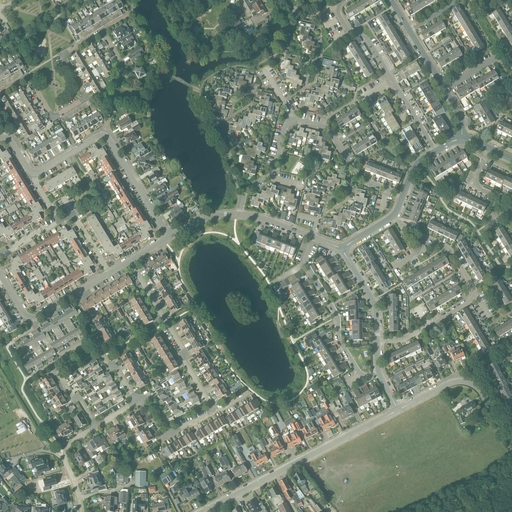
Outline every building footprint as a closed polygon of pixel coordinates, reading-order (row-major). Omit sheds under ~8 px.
[(113,1),(118,10),(123,8),(121,5),(124,4),(121,0),(114,0),(113,1)] [(243,0),(245,2),(248,8),(250,11),(251,13),(253,16),(260,12),(262,16),(267,13),(259,0),(243,0)] [(371,7),(366,0),(365,0),(361,3),(365,10),(371,7)] [(421,0),(416,3),(421,11),(426,7),(421,0)] [(112,1),(107,3),(113,13),(118,10),(113,1),(112,1)] [(107,3),(103,6),(109,16),(113,13),(107,3)] [(365,10),(361,3),(356,6),(360,13),(365,10)] [(416,3),(411,6),(416,14),(421,11),(416,3)] [(103,6),(98,9),(104,19),(109,16),(103,6)] [(360,13),(356,6),(351,9),(355,16),(360,13)] [(416,14),(411,6),(406,9),(410,17),(416,14)] [(455,16),(463,12),(460,6),(452,11),(455,16)] [(503,15),(501,12),(505,10),(504,8),(492,15),(496,20),(503,15)] [(98,9),(94,12),(95,14),(100,22),(104,19),(98,9)] [(347,15),(345,16),(348,21),(349,20),(350,20),(354,17),(355,18),(356,18),(355,17),(355,16),(351,9),(345,12),(347,15)] [(466,17),(463,12),(455,16),(458,21),(466,17)] [(507,13),(503,15),(496,20),(499,25),(506,20),(504,17),(508,15),(507,13)] [(95,14),(90,17),(95,24),(100,22),(95,14)] [(381,24),(389,20),(385,14),(378,19),(381,24)] [(243,19),(240,15),(216,29),(220,37),(241,25),(239,21),(242,20),(243,22),(244,22),(243,19)] [(90,17),(86,19),(90,27),(95,24),(90,17)] [(469,22),(466,17),(458,21),(462,27),(469,22)] [(506,20),(499,25),(502,30),(509,26),(509,25),(507,22),(511,20),(510,18),(506,20)] [(86,19),(81,22),(86,30),(90,27),(86,19)] [(392,25),(389,20),(381,24),(384,30),(392,25)] [(306,29),(305,33),(309,34),(310,30),(314,31),(316,25),(312,24),(311,26),(309,25),(310,22),(303,21),(302,24),(300,23),(299,27),(301,28),(306,29)] [(436,25),(441,32),(446,29),(442,21),(436,25)] [(81,22),(76,25),(81,33),(86,30),(81,22)] [(469,22),(462,27),(465,32),(472,27),(469,22)] [(75,23),(68,27),(72,35),(75,33),(76,36),(81,33),(76,25),(75,23)] [(511,23),(509,25),(509,26),(502,30),(505,35),(511,31),(511,29),(511,27),(511,26),(511,23)] [(121,26),(112,32),(117,39),(119,37),(121,39),(125,37),(130,34),(128,29),(125,24),(121,27),(121,26)] [(392,25),(384,30),(387,35),(395,30),(392,25)] [(442,34),(441,32),(436,25),(431,28),(436,35),(437,38),(442,34)] [(475,32),(472,27),(465,32),(468,37),(475,32)] [(306,29),(301,28),(299,36),(300,36),(303,37),(304,37),(308,38),(308,37),(309,34),(305,33),(306,29)] [(431,28),(426,31),(431,38),(436,35),(431,28)] [(395,30),(387,35),(390,40),(398,36),(395,30)] [(431,38),(426,31),(421,34),(425,42),(431,38)] [(478,37),(475,32),(468,37),(471,42),(478,37)] [(131,37),(130,35),(125,38),(127,41),(120,45),(124,52),(133,46),(130,42),(134,40),(131,37)] [(304,37),(303,37),(300,36),(299,39),(301,40),(300,40),(300,43),(300,44),(301,44),(305,45),(306,46),(307,42),(311,43),(311,42),(312,38),(308,37),(308,38),(304,37)] [(398,36),(390,40),(394,45),(401,41),(398,36)] [(358,47),(356,44),(357,43),(357,44),(362,42),(359,37),(353,41),(354,42),(347,47),(350,52),(358,47)] [(482,42),(478,37),(471,42),(474,47),(482,42)] [(401,41),(394,45),(397,51),(404,46),(401,41)] [(306,46),(305,45),(304,49),(308,50),(309,50),(310,46),(314,47),(315,43),(311,42),(311,43),(307,42),(306,46)] [(485,48),(482,42),(474,47),(477,52),(481,50),(483,49),(485,48)] [(83,49),(85,53),(85,52),(86,52),(89,50),(91,53),(97,49),(94,43),(83,49)] [(363,44),(358,47),(350,52),(354,57),(361,53),(361,52),(359,49),(364,46),(363,44)] [(309,50),(308,50),(307,54),(312,55),(313,51),(317,52),(318,48),(314,47),(310,46),(309,50)] [(407,51),(404,46),(397,51),(400,56),(407,51)] [(140,47),(139,47),(133,51),(134,54),(128,57),(132,64),(141,58),(139,55),(143,52),(140,47)] [(453,52),(457,59),(463,56),(458,48),(453,52)] [(83,50),(72,56),(76,62),(82,58),(81,55),(85,53),(83,49),(83,50)] [(89,58),(88,58),(90,61),(101,54),(97,49),(91,53),(92,56),(89,58)] [(366,49),(361,52),(361,53),(354,57),(357,62),(364,58),(362,54),(367,51),(366,49)] [(407,51),(400,56),(403,61),(411,56),(407,51)] [(453,52),(448,55),(452,62),(457,59),(453,52)] [(101,54),(90,61),(92,64),(96,61),(97,64),(104,60),(101,54)] [(369,54),(364,58),(357,62),(360,68),(367,63),(365,60),(371,56),(369,54)] [(282,57),(282,58),(281,60),(284,61),(290,62),(290,66),(294,67),(295,63),(299,64),(300,58),(296,57),(296,59),(287,57),(288,55),(285,55),(284,58),(282,57)] [(448,55),(442,58),(447,65),(452,62),(448,55)] [(18,60),(17,58),(16,59),(14,60),(13,60),(12,61),(13,63),(18,71),(23,68),(18,60)] [(82,58),(76,62),(79,67),(90,61),(88,58),(84,61),(82,58)] [(447,65),(442,58),(437,61),(438,62),(442,69),(447,65)] [(331,67),(335,68),(335,66),(336,66),(337,66),(338,65),(338,63),(324,59),(322,65),(326,66),(325,70),(330,71),(331,67)] [(95,69),(97,72),(108,66),(104,60),(97,64),(99,67),(96,69),(95,69)] [(373,60),(367,63),(360,68),(363,73),(370,68),(368,65),(374,61),(373,60)] [(90,61),(79,67),(82,73),(83,73),(89,69),(87,66),(91,64),(92,64),(90,61)] [(290,66),(290,62),(284,61),(282,69),(284,69),(285,70),(288,70),(293,71),(294,67),(290,66)] [(413,64),(418,72),(421,70),(417,62),(413,64)] [(13,63),(9,66),(13,73),(18,71),(13,63)] [(413,64),(409,67),(414,74),(418,72),(413,64)] [(376,65),(370,68),(363,73),(366,78),(374,73),(371,70),(377,67),(376,65)] [(9,76),(4,68),(3,66),(0,68),(0,72),(4,79),(9,76)] [(9,66),(4,68),(9,76),(13,73),(9,66)] [(108,66),(97,72),(99,75),(103,73),(104,75),(104,76),(106,78),(111,75),(109,73),(111,71),(108,66)] [(330,71),(325,70),(324,74),(328,75),(329,75),(333,76),(334,72),(335,68),(331,67),(330,71)] [(414,74),(409,67),(405,69),(410,77),(414,74)] [(89,69),(83,73),(86,79),(97,72),(95,69),(91,72),(89,69)] [(137,72),(135,73),(137,77),(139,80),(146,76),(142,69),(140,70),(137,69),(137,70),(136,70),(137,71),(137,72)] [(410,77),(405,69),(402,71),(407,79),(410,77)] [(285,70),(285,73),(287,73),(286,78),(290,79),(291,75),(296,76),(297,72),(293,71),(288,70),(285,70)] [(402,71),(398,73),(403,81),(407,79),(402,71)] [(489,73),(489,74),(494,82),(494,81),(496,80),(499,78),(501,77),(498,72),(496,73),(494,71),(491,72),(489,73)] [(97,72),(86,79),(89,84),(96,80),(95,78),(98,75),(99,75),(97,72)] [(245,72),(243,78),(244,78),(243,82),(247,83),(251,84),(253,76),(248,75),(249,73),(245,72)] [(328,75),(327,79),(330,80),(331,80),(335,81),(336,81),(338,73),(334,72),(333,76),(329,75),(328,75)] [(403,81),(398,73),(394,76),(399,84),(403,81)] [(485,76),(484,76),(489,85),(494,82),(489,74),(485,76)] [(299,81),(300,77),(296,76),(291,75),(290,79),(289,83),(291,84),(291,83),(293,84),(294,84),(295,80),(299,81)] [(480,79),(485,87),(489,85),(484,76),(480,79)] [(240,77),(239,78),(237,77),(236,77),(235,78),(235,79),(235,80),(239,81),(238,85),(242,86),(246,87),(247,83),(243,82),(244,78),(243,78),(240,77)] [(475,82),(479,90),(480,90),(485,87),(480,79),(476,81),(475,82)] [(96,80),(89,84),(93,90),(104,84),(104,83),(102,80),(101,81),(99,82),(98,83),(96,80)] [(235,80),(234,84),(235,84),(233,88),(237,89),(241,90),(242,86),(238,85),(239,81),(235,80)] [(299,81),(295,80),(294,84),(293,84),(291,83),(291,84),(290,87),(292,87),(292,88),(296,89),(297,88),(300,89),(301,86),(303,82),(299,81)] [(331,80),(330,83),(330,84),(335,85),(334,89),(338,90),(340,82),(336,81),(335,81),(331,80)] [(422,91),(430,87),(427,83),(428,83),(427,82),(427,81),(422,84),(419,86),(420,88),(420,87),(422,91)] [(470,84),(475,92),(479,90),(475,82),(474,81),(470,84)] [(326,82),(325,86),(325,87),(330,88),(329,92),(331,93),(333,93),(334,89),(335,85),(330,84),(330,83),(326,82)] [(466,86),(465,87),(470,95),(471,95),(475,92),(470,84),(469,82),(466,83),(468,85),(466,86)] [(104,84),(93,90),(96,96),(103,92),(101,89),(106,86),(104,83),(104,84)] [(230,83),(229,87),(228,91),(232,92),(233,92),(236,93),(237,89),(233,88),(235,84),(234,84),(230,83)] [(221,89),(224,89),(225,89),(224,94),(228,95),(232,96),(233,92),(232,92),(228,91),(229,87),(224,85),(222,87),(221,89)] [(322,85),(320,89),(320,90),(325,91),(324,95),(328,96),(329,98),(330,97),(331,93),(329,92),(330,88),(325,87),(325,86),(322,85)] [(12,93),(11,93),(13,96),(17,94),(19,96),(26,92),(22,86),(22,87),(20,88),(12,93)] [(432,90),(430,87),(422,91),(424,95),(432,90)] [(461,89),(466,98),(470,95),(465,87),(461,89)] [(215,95),(218,96),(218,97),(223,97),(223,98),(227,99),(228,95),(224,94),(225,89),(224,89),(221,89),(220,88),(219,92),(216,91),(215,95)] [(317,88),(316,92),(316,93),(320,94),(319,98),(323,99),(324,95),(325,91),(320,90),(320,89),(317,88)] [(458,91),(456,92),(458,95),(461,100),(461,101),(466,98),(461,89),(459,88),(458,89),(457,89),(458,91)] [(265,97),(270,98),(271,95),(262,92),(263,90),(259,89),(257,96),(261,97),(260,100),(264,101),(265,97)] [(434,94),(432,90),(424,95),(427,99),(434,94)] [(312,91),(311,95),(311,96),(315,96),(314,101),(318,102),(319,98),(320,94),(316,93),(316,92),(312,91)] [(21,99),(16,101),(18,104),(29,98),(26,92),(19,96),(21,99)] [(11,93),(1,99),(4,105),(11,101),(9,98),(13,96),(11,93)] [(311,96),(311,95),(307,94),(306,98),(310,99),(309,103),(313,104),(314,101),(315,96),(311,96)] [(436,98),(434,94),(427,99),(429,103),(436,98)] [(223,98),(223,97),(218,97),(218,96),(215,95),(214,95),(212,104),(216,104),(217,105),(218,100),(222,102),(222,101),(223,98)] [(264,101),(260,100),(259,104),(263,105),(267,106),(269,102),(270,98),(265,97),(264,101)] [(379,105),(387,101),(385,97),(377,102),(379,105)] [(29,98),(18,104),(20,107),(24,105),(26,108),(33,103),(29,98)] [(310,99),(306,98),(305,102),(301,101),(299,107),(303,108),(304,106),(312,108),(313,104),(309,103),(310,99)] [(439,101),(436,98),(429,103),(431,106),(439,101)] [(216,105),(215,108),(220,109),(221,106),(225,106),(226,102),(222,101),(222,102),(218,100),(217,105),(216,105)] [(11,101),(4,105),(8,111),(18,104),(16,101),(12,104),(11,101)] [(389,104),(387,101),(379,105),(382,109),(389,104)] [(439,101),(431,106),(433,110),(441,105),(439,101)] [(263,105),(262,109),(267,110),(270,111),(271,111),(273,103),(269,102),(267,106),(263,105)] [(27,110),(23,113),(25,116),(36,109),(33,103),(26,108),(27,110)] [(476,108),(473,110),(476,115),(476,114),(479,113),(489,107),(491,105),(490,103),(485,106),(484,103),(482,105),(481,103),(480,103),(475,106),(476,108)] [(18,104),(8,111),(11,117),(18,112),(16,110),(20,107),(18,104)] [(392,108),(389,104),(382,109),(384,113),(392,108)] [(441,105),(433,110),(435,114),(443,109),(441,105)] [(479,113),(476,114),(479,119),(482,118),(490,113),(488,110),(490,109),(491,109),(492,109),(492,108),(491,105),(489,107),(479,113)] [(220,109),(215,108),(214,112),(214,113),(217,117),(222,119),(223,116),(226,117),(228,111),(224,110),(225,106),(221,106),(220,109)] [(265,118),(266,112),(270,113),(270,111),(267,110),(262,109),(258,108),(257,112),(262,113),(261,117),(265,118)] [(351,111),(356,119),(361,115),(357,108),(351,111)] [(381,114),(383,118),(386,116),(391,113),(392,113),(394,112),(392,108),(384,113),(381,114)] [(36,109),(25,116),(27,119),(31,116),(33,119),(40,115),(36,109)] [(445,113),(443,109),(435,114),(438,117),(441,115),(441,116),(445,113)] [(257,112),(254,111),(253,115),(257,116),(256,120),(260,121),(261,117),(262,113),(257,112)] [(356,119),(351,111),(346,114),(351,122),(356,119)] [(18,112),(11,117),(14,122),(25,116),(23,113),(19,115),(18,112)] [(98,113),(93,116),(98,124),(102,121),(98,113)] [(391,113),(386,116),(383,118),(386,122),(393,117),(391,113)] [(490,113),(482,118),(484,122),(493,117),(490,113)] [(249,114),(248,118),(252,119),(251,123),(255,124),(256,120),(257,116),(253,115),(249,114)] [(346,114),(341,117),(345,125),(351,122),(346,114)] [(34,121),(30,124),(32,127),(43,120),(40,115),(33,119),(34,121)] [(438,117),(433,120),(435,124),(443,119),(441,116),(441,115),(438,117)] [(25,116),(14,122),(18,128),(25,124),(23,121),(27,119),(25,116)] [(93,116),(88,119),(93,127),(98,124),(93,116)] [(493,117),(484,122),(487,127),(496,122),(494,119),(496,118),(494,116),(493,117)] [(87,117),(82,119),(84,121),(88,129),(93,127),(88,119),(87,117)] [(128,117),(118,123),(120,126),(120,127),(121,128),(122,130),(125,129),(127,127),(129,130),(142,122),(140,120),(137,122),(137,121),(132,124),(131,122),(131,120),(130,119),(128,117)] [(244,117),(243,120),(243,121),(247,122),(246,126),(249,127),(250,127),(251,123),(252,119),(248,118),(244,117)] [(345,125),(341,117),(335,121),(340,128),(345,125)] [(396,121),(393,117),(386,122),(388,126),(396,121)] [(239,119),(238,123),(238,124),(242,125),(242,129),(248,130),(249,127),(246,126),(247,122),(243,121),(243,120),(239,119)] [(445,123),(443,119),(435,124),(437,127),(445,123)] [(43,120),(32,127),(34,130),(38,127),(40,130),(47,126),(46,126),(45,124),(43,120)] [(84,121),(79,124),(84,132),(88,129),(84,121)] [(396,121),(388,126),(390,129),(398,125),(396,121)] [(77,125),(75,127),(79,135),(84,132),(79,124),(78,122),(76,123),(77,125)] [(234,122),(233,126),(233,127),(238,128),(237,132),(241,133),(242,129),(242,125),(238,124),(238,123),(234,122)] [(503,133),(507,125),(502,122),(498,130),(503,133)] [(447,126),(445,123),(437,127),(440,131),(447,126)] [(25,124),(18,128),(21,133),(32,127),(30,124),(26,126),(25,124)] [(233,127),(233,126),(229,125),(227,134),(232,135),(231,137),(235,138),(237,132),(238,128),(233,127)] [(400,128),(398,125),(390,129),(393,133),(400,128)] [(511,127),(507,125),(503,133),(508,135),(511,127)] [(450,130),(447,126),(440,131),(444,138),(449,135),(448,133),(447,132),(449,130),(450,130)] [(32,127),(21,133),(25,139),(32,135),(30,132),(34,130),(32,127)] [(75,127),(70,130),(74,138),(79,135),(75,127)] [(405,135),(413,131),(410,127),(402,131),(405,135)] [(300,128),(299,132),(299,133),(298,137),(302,138),(300,145),(301,145),(302,141),(305,142),(307,135),(306,134),(307,129),(305,128),(304,129),(300,128)] [(129,134),(124,138),(128,145),(130,144),(130,145),(131,146),(133,145),(136,143),(135,142),(134,141),(137,139),(133,132),(134,132),(132,129),(128,131),(130,134),(129,134)] [(310,130),(307,129),(306,134),(307,135),(305,142),(307,138),(310,139),(309,140),(313,141),(313,140),(317,141),(319,137),(320,133),(316,132),(316,131),(313,130),(312,136),(309,135),(310,130)] [(295,131),(294,135),(294,136),(293,140),(298,141),(297,141),(296,144),(300,145),(302,138),(298,137),(299,133),(299,132),(295,131)] [(413,131),(405,135),(407,139),(415,134),(413,131)] [(61,133),(56,136),(61,144),(66,141),(61,133)] [(377,143),(373,135),(372,133),(366,137),(368,138),(372,146),(377,143)] [(292,144),(296,145),(296,144),(297,141),(298,141),(293,140),(294,136),(294,135),(291,135),(290,134),(288,143),(287,146),(291,147),(292,144)] [(417,138),(415,134),(407,139),(409,143),(417,138)] [(56,136),(52,139),(56,146),(61,144),(56,136)] [(313,140),(313,141),(312,145),(316,146),(316,145),(321,146),(322,142),(323,138),(319,137),(317,141),(313,140)] [(368,138),(362,141),(367,149),(372,146),(368,138)] [(419,142),(417,138),(409,143),(411,147),(419,142)] [(46,139),(41,142),(42,144),(47,152),(52,149),(47,141),(46,139)] [(52,139),(47,141),(52,149),(56,146),(52,139)] [(367,149),(362,141),(357,145),(362,152),(367,149)] [(316,145),(316,146),(315,150),(319,150),(324,151),(324,147),(325,147),(326,143),(322,142),(321,146),(316,145)] [(419,142),(411,147),(414,150),(422,145),(419,142)] [(258,143),(257,147),(258,147),(257,151),(261,152),(264,153),(266,145),(258,143)] [(354,144),(355,146),(352,148),(356,155),(362,152),(357,145),(356,143),(354,144)] [(36,144),(31,147),(32,148),(38,158),(42,155),(38,147),(36,144)] [(42,144),(38,147),(42,155),(47,152),(42,144)] [(88,152),(92,160),(97,157),(100,162),(108,157),(105,152),(107,151),(104,147),(102,148),(103,149),(99,151),(98,151),(96,147),(97,147),(96,144),(91,147),(93,149),(88,152)] [(141,144),(140,145),(131,150),(136,157),(141,154),(142,157),(148,153),(147,150),(146,151),(141,144)] [(422,145),(414,150),(416,154),(424,149),(422,145)] [(253,146),(252,150),(253,150),(252,154),(256,155),(259,156),(261,152),(257,151),(258,147),(257,147),(253,146)] [(319,150),(318,154),(322,155),(326,156),(327,152),(328,152),(329,148),(325,147),(324,147),(324,151),(319,150)] [(0,159),(1,159),(4,164),(11,160),(11,159),(8,155),(10,153),(8,149),(5,151),(6,151),(2,153),(0,150),(0,149),(0,148),(0,159)] [(32,148),(25,152),(30,159),(31,158),(33,160),(38,158),(32,148)] [(456,148),(454,149),(458,155),(462,162),(468,159),(463,151),(460,154),(456,148)] [(256,155),(252,154),(253,150),(252,150),(248,149),(247,154),(244,153),(243,156),(247,157),(251,158),(255,159),(256,155)] [(451,151),(449,152),(453,158),(457,165),(462,162),(458,155),(454,149),(458,155),(454,157),(451,151)] [(88,152),(83,155),(88,162),(92,160),(88,152)] [(322,155),(321,159),(329,161),(331,153),(328,152),(327,152),(326,156),(322,155)] [(453,158),(449,160),(446,154),(444,155),(448,161),(452,168),(457,165),(453,158),(449,152),(453,158)] [(140,167),(143,171),(150,167),(151,165),(149,162),(150,160),(153,157),(151,153),(143,158),(144,160),(140,162),(140,164),(141,167),(140,167)] [(83,155),(79,158),(80,161),(83,165),(86,164),(86,163),(87,165),(88,164),(89,164),(88,162),(83,155)] [(247,157),(243,156),(241,164),(244,165),(245,165),(246,160),(250,162),(250,161),(251,158),(247,157)] [(100,162),(103,166),(110,162),(111,162),(108,157),(100,162)] [(448,161),(447,161),(444,163),(441,157),(439,158),(442,164),(447,171),(452,168),(448,161)] [(11,160),(4,164),(6,169),(14,164),(11,160)] [(245,165),(244,165),(243,168),(247,169),(248,170),(249,165),(253,167),(253,166),(254,162),(250,161),(250,162),(246,160),(245,165)] [(365,170),(371,173),(374,165),(375,163),(369,160),(368,162),(368,163),(365,162),(364,167),(366,168),(365,170)] [(442,164),(439,166),(436,160),(434,161),(437,167),(442,174),(447,171),(442,164)] [(110,162),(103,166),(106,171),(113,166),(111,162),(110,162)] [(437,167),(434,169),(433,168),(434,167),(432,163),(427,166),(430,172),(435,179),(435,178),(437,178),(442,174),(437,167)] [(14,164),(6,169),(9,173),(17,169),(14,164)] [(248,170),(247,169),(246,173),(251,175),(252,171),(256,172),(257,167),(253,166),(253,167),(249,165),(248,170)] [(374,165),(371,173),(376,175),(379,167),(378,166),(374,165)] [(113,166),(106,171),(109,176),(113,173),(114,172),(116,171),(113,166)] [(45,186),(42,187),(43,188),(46,193),(48,192),(48,191),(49,192),(77,175),(77,174),(79,173),(79,172),(76,168),(76,167),(73,169),(73,168),(71,168),(68,171),(66,168),(63,170),(65,172),(60,175),(57,177),(52,180),(51,178),(48,179),(49,182),(45,184),(45,185),(44,185),(45,186)] [(379,167),(376,175),(382,177),(385,169),(379,167)] [(160,178),(156,172),(158,171),(156,168),(151,171),(153,174),(147,177),(151,183),(160,178)] [(391,171),(385,169),(382,177),(388,179),(391,171)] [(18,170),(10,175),(13,180),(21,175),(18,170)] [(338,170),(337,176),(336,180),(340,181),(344,182),(346,174),(342,173),(342,171),(338,170)] [(491,181),(495,173),(489,170),(485,178),(491,181)] [(391,171),(388,179),(393,182),(396,173),(391,171)] [(109,176),(107,177),(110,181),(117,176),(114,172),(113,173),(109,176)] [(402,176),(396,173),(393,182),(399,184),(402,176)] [(500,176),(495,173),(491,181),(497,184),(500,176)] [(21,175),(13,180),(16,184),(23,180),(21,175)] [(333,175),(332,179),(331,183),(335,184),(339,185),(340,181),(336,180),(337,176),(333,175)] [(117,176),(110,181),(112,186),(120,181),(117,176)] [(505,178),(500,176),(497,184),(502,186),(506,178),(505,178)] [(506,178),(502,186),(503,185),(508,188),(511,180),(506,177),(505,178),(506,178)] [(159,186),(154,189),(158,197),(160,195),(162,198),(166,195),(165,193),(166,192),(168,190),(167,188),(164,184),(168,182),(165,178),(159,183),(160,185),(159,186)] [(328,178),(327,182),(326,186),(330,187),(334,188),(335,184),(331,183),(332,179),(328,178)] [(23,180),(16,184),(19,189),(26,184),(23,180)] [(120,181),(112,186),(115,190),(123,186),(120,181)] [(323,181),(322,184),(323,185),(321,189),(326,190),(325,190),(329,191),(330,187),(326,186),(327,182),(323,181)] [(26,184),(19,189),(21,194),(29,189),(26,184)] [(318,184),(317,188),(316,192),(321,193),(325,194),(325,190),(326,190),(321,189),(323,185),(322,184),(318,184)] [(123,186),(115,190),(118,195),(126,190),(123,186)] [(272,186),(271,189),(271,190),(270,194),(274,195),(278,196),(281,197),(282,193),(281,192),(282,187),(279,186),(278,192),(275,191),(276,187),(272,186)] [(317,188),(313,187),(310,186),(309,191),(312,192),(312,194),(312,195),(316,196),(320,197),(321,193),(316,192),(317,188)] [(361,194),(365,195),(366,191),(357,189),(358,187),(354,186),(352,192),(356,193),(355,197),(360,198),(361,194)] [(282,193),(281,197),(280,201),(284,202),(285,198),(286,198),(289,199),(290,195),(291,194),(291,191),(287,189),(287,194),(283,193),(285,187),(282,187),(281,192),(282,193)] [(419,192),(427,196),(429,190),(421,187),(420,190),(414,188),(413,190),(419,192)] [(267,188),(266,192),(266,193),(265,197),(269,198),(273,199),(274,195),(270,194),(271,190),(271,189),(267,188)] [(29,189),(21,194),(24,198),(32,194),(29,189)] [(126,190),(118,195),(121,200),(128,195),(126,190)] [(171,193),(168,194),(167,195),(168,198),(162,202),(166,209),(178,202),(175,197),(179,195),(175,190),(172,192),(171,193)] [(262,191),(261,195),(261,196),(260,200),(264,201),(268,202),(269,198),(265,197),(266,193),(266,192),(262,191)] [(419,192),(418,196),(412,194),(411,196),(417,198),(425,201),(427,196),(419,192)] [(462,202),(466,194),(460,192),(456,200),(462,202)] [(312,195),(312,194),(308,193),(306,202),(310,203),(311,198),(315,199),(316,196),(312,195)] [(32,194),(24,198),(27,203),(35,198),(32,194)] [(257,194),(256,198),(257,198),(255,203),(260,204),(259,204),(263,205),(264,201),(260,200),(261,196),(261,195),(257,194)] [(286,198),(285,198),(284,202),(288,203),(288,202),(292,203),(293,199),(294,199),(295,195),(291,194),(290,195),(289,199),(286,198)] [(360,198),(355,197),(355,201),(358,202),(359,202),(363,203),(363,199),(364,199),(365,195),(361,194),(360,198)] [(466,194),(462,202),(467,205),(471,197),(466,194)] [(128,195),(121,200),(124,204),(131,200),(128,195)] [(257,198),(256,198),(251,197),(250,200),(252,200),(250,206),(258,208),(259,204),(260,204),(255,203),(257,198)] [(476,200),(471,197),(467,205),(472,208),(476,200)] [(35,198),(27,203),(30,207),(37,203),(35,198)] [(305,205),(305,206),(313,207),(314,203),(318,204),(319,200),(315,199),(311,198),(310,203),(309,206),(305,205)] [(417,198),(415,202),(410,199),(409,201),(415,204),(415,203),(423,207),(425,201),(417,198)] [(288,202),(288,203),(287,207),(295,209),(297,200),(294,199),(293,199),(292,203),(288,202)] [(358,202),(358,205),(357,206),(365,208),(366,208),(368,200),(364,199),(363,199),(363,203),(359,202),(358,202)] [(131,200),(124,204),(126,209),(134,204),(131,200)] [(476,200),(472,208),(472,209),(477,212),(478,210),(482,202),(476,200)] [(482,202),(478,210),(483,213),(487,205),(482,202)] [(33,212),(28,215),(32,223),(37,220),(39,222),(43,219),(41,217),(39,214),(39,213),(40,213),(42,211),(43,212),(45,211),(43,207),(42,206),(40,208),(37,203),(30,207),(33,212)] [(313,207),(305,206),(304,210),(308,210),(316,212),(315,214),(319,215),(321,209),(317,208),(318,204),(314,203),(313,207)] [(415,203),(415,204),(413,207),(407,205),(406,207),(412,209),(420,212),(423,207),(415,203)] [(134,204),(126,209),(129,213),(131,213),(131,212),(137,209),(134,204)] [(183,207),(182,204),(173,209),(175,212),(169,215),(174,222),(184,216),(182,213),(185,211),(182,207),(183,207)] [(356,214),(359,214),(360,215),(361,211),(364,211),(365,208),(357,206),(358,205),(354,204),(353,208),(352,209),(357,210),(356,214)] [(349,207),(348,211),(348,212),(352,212),(351,217),(355,218),(358,218),(359,214),(356,214),(357,210),(352,209),(353,208),(349,207)] [(137,209),(131,212),(131,213),(134,217),(141,212),(138,208),(137,209)] [(412,209),(411,213),(405,210),(404,213),(410,215),(418,218),(420,212),(412,209)] [(344,210),(343,214),(343,215),(347,216),(346,220),(349,220),(350,220),(351,217),(352,212),(348,212),(348,211),(344,210)] [(141,212),(134,217),(136,222),(144,217),(141,212)] [(92,213),(86,217),(88,219),(87,220),(90,225),(87,226),(89,230),(91,228),(99,240),(96,242),(98,245),(101,244),(107,253),(105,254),(107,258),(110,257),(109,257),(109,256),(112,254),(113,254),(115,257),(114,258),(116,260),(120,258),(119,256),(124,253),(119,245),(114,248),(113,247),(107,235),(104,231),(94,215),(93,216),(92,213)] [(338,217),(342,218),(341,223),(345,223),(348,224),(349,220),(346,220),(347,216),(343,215),(343,214),(339,213),(338,217)] [(28,215),(23,218),(28,226),(32,223),(28,215)] [(411,222),(410,225),(415,228),(415,227),(416,223),(418,218),(410,215),(409,218),(403,216),(403,217),(402,218),(408,221),(411,222)] [(334,216),(333,220),(333,221),(337,221),(336,226),(337,226),(339,226),(340,227),(341,223),(342,218),(338,217),(334,216)] [(144,217),(136,222),(139,226),(147,222),(144,217)] [(437,223),(436,223),(433,222),(435,218),(433,217),(427,228),(433,231),(437,223)] [(442,226),(438,224),(439,224),(438,224),(440,220),(441,218),(439,217),(438,219),(436,223),(437,223),(433,231),(438,234),(442,226)] [(23,218),(19,221),(23,228),(28,226),(23,218)] [(17,219),(13,222),(14,224),(19,231),(23,228),(19,221),(17,219)] [(335,229),(336,229),(338,231),(339,230),(339,228),(339,226),(337,226),(336,226),(337,221),(333,221),(333,220),(329,219),(328,223),(333,224),(331,228),(332,228),(335,229)] [(444,236),(447,229),(447,228),(444,227),(444,226),(445,225),(445,224),(446,223),(446,222),(446,221),(446,220),(445,219),(444,222),(443,222),(442,226),(438,234),(444,236)] [(142,231),(137,234),(142,241),(142,242),(147,239),(148,241),(152,238),(151,236),(150,236),(148,233),(148,232),(152,230),(152,231),(155,229),(152,225),(150,226),(147,222),(139,226),(142,231)] [(331,234),(334,235),(334,234),(335,229),(332,228),(331,228),(333,224),(328,223),(324,222),(322,230),(327,231),(326,233),(331,234)] [(14,224),(9,226),(14,234),(19,231),(14,224)] [(2,225),(0,225),(0,236),(2,235),(4,235),(6,239),(5,239),(6,241),(10,239),(9,237),(14,234),(9,226),(5,229),(2,225)] [(444,236),(449,239),(453,231),(452,231),(449,229),(451,226),(449,225),(447,228),(447,229),(444,236)] [(62,231),(58,233),(58,234),(62,241),(67,238),(70,243),(77,239),(78,238),(75,234),(77,232),(74,228),(72,230),(69,232),(68,232),(66,229),(67,228),(65,226),(61,228),(62,231)] [(458,234),(455,232),(456,228),(454,227),(453,231),(452,231),(453,231),(449,239),(455,242),(458,234)] [(498,237),(506,233),(502,227),(495,232),(496,233),(498,237)] [(261,245),(266,230),(264,229),(262,234),(256,232),(252,241),(261,245)] [(387,239),(395,234),(392,229),(386,233),(384,234),(387,237),(383,240),(384,241),(388,239),(387,239)] [(266,230),(261,245),(265,246),(269,237),(267,236),(269,231),(266,230)] [(269,237),(265,246),(270,248),(276,233),(273,232),(271,238),(269,237)] [(278,234),(276,233),(270,248),(274,250),(278,240),(276,239),(278,234)] [(506,233),(498,237),(501,243),(509,238),(506,233)] [(58,234),(53,236),(58,244),(62,241),(58,234)] [(137,234),(133,237),(137,244),(142,241),(137,234)] [(387,239),(388,239),(389,242),(386,244),(387,246),(391,244),(398,239),(395,234),(387,239)] [(53,236),(48,240),(51,245),(52,247),(58,244),(53,236)] [(280,241),(278,240),(274,250),(279,252),(285,237),(282,236),(280,241)] [(133,237),(128,239),(132,247),(137,244),(133,237)] [(287,238),(285,237),(279,252),(284,253),(287,244),(285,243),(287,238)] [(468,246),(467,245),(465,242),(469,240),(468,238),(464,240),(457,245),(460,250),(468,246)] [(511,243),(509,238),(501,243),(504,248),(511,243)] [(77,239),(70,243),(73,248),(80,243),(77,239)] [(128,239),(123,242),(128,250),(132,247),(128,239)] [(289,245),(287,244),(284,253),(288,255),(294,240),(291,239),(289,245)] [(391,244),(393,248),(389,250),(390,252),(394,249),(401,245),(398,239),(391,244)] [(46,241),(42,243),(46,251),(51,248),(50,246),(46,241)] [(123,242),(119,245),(124,253),(128,250),(123,242)] [(42,243),(37,246),(42,254),(46,251),(42,243)] [(80,243),(73,248),(75,252),(83,248),(80,243)] [(468,246),(460,250),(463,255),(471,251),(471,250),(469,247),(472,245),(471,243),(467,245),(468,246)] [(361,255),(369,250),(366,245),(358,249),(361,255)] [(394,249),(396,253),(392,255),(393,257),(397,255),(397,254),(403,251),(404,250),(401,245),(394,249)] [(37,246),(33,249),(37,256),(42,254),(37,246)] [(83,248),(75,252),(78,257),(86,252),(83,248)] [(471,251),(463,255),(466,261),(474,256),(474,255),(472,252),(475,250),(474,249),(474,248),(471,250),(471,251)] [(33,249),(28,252),(32,259),(37,256),(33,249)] [(369,250),(361,255),(364,260),(372,255),(369,250)] [(28,252),(23,254),(29,263),(30,262),(30,261),(32,259),(28,252)] [(86,252),(78,257),(81,262),(89,257),(86,252)] [(477,253),(474,255),(474,256),(466,261),(469,266),(477,261),(475,257),(478,255),(477,253)] [(23,254),(19,257),(23,265),(26,263),(27,264),(29,263),(23,254)] [(163,255),(160,257),(165,266),(169,264),(173,262),(169,256),(170,256),(168,254),(166,256),(165,255),(164,256),(163,255)] [(375,261),(372,255),(364,260),(368,265),(375,261)] [(318,264),(321,268),(336,259),(337,258),(335,256),(328,261),(327,259),(324,260),(323,258),(317,261),(318,264)] [(9,268),(6,269),(9,273),(11,272),(14,277),(21,273),(21,272),(18,268),(23,265),(19,257),(16,259),(14,260),(13,258),(8,260),(10,263),(11,262),(13,266),(13,267),(12,267),(9,269),(9,268)] [(84,266),(79,269),(84,277),(89,274),(90,276),(94,273),(93,271),(92,272),(90,268),(90,267),(93,265),(94,266),(96,265),(94,261),(94,260),(92,262),(89,257),(81,262),(84,266)] [(160,257),(155,260),(161,269),(165,266),(160,257)] [(449,264),(445,257),(439,260),(444,267),(449,264)] [(337,261),(336,259),(321,268),(323,272),(332,267),(330,265),(335,262),(337,261)] [(477,261),(469,266),(472,271),(480,266),(478,263),(482,261),(481,261),(480,259),(477,261)] [(155,260),(151,263),(156,272),(161,269),(155,260)] [(444,267),(439,260),(434,263),(439,270),(444,267)] [(368,265),(366,266),(370,271),(377,266),(374,262),(375,261),(368,265)] [(148,269),(145,271),(149,276),(151,275),(152,277),(153,277),(155,276),(156,275),(154,273),(156,272),(151,263),(147,265),(148,266),(147,267),(148,269)] [(434,263),(429,266),(434,274),(439,270),(434,263)] [(483,264),(480,266),(472,271),(476,276),(483,271),(481,268),(485,266),(483,264)] [(333,269),(332,267),(323,272),(326,277),(341,267),(340,265),(338,266),(333,269)] [(380,272),(377,266),(370,271),(373,276),(380,272)] [(434,274),(429,266),(424,269),(429,277),(434,274)] [(341,267),(326,277),(328,281),(331,279),(337,276),(336,274),(340,271),(343,269),(341,267)] [(79,269),(75,272),(79,280),(84,277),(79,269)] [(424,269),(419,272),(423,280),(429,277),(424,269)] [(483,271),(476,276),(479,281),(486,277),(484,273),(488,271),(486,269),(483,271)] [(75,272),(70,275),(75,282),(79,280),(75,272)] [(380,272),(373,276),(376,281),(383,277),(380,272)] [(419,272),(414,275),(418,283),(423,280),(419,272)] [(21,273),(14,277),(17,282),(24,277),(21,273)] [(337,276),(331,279),(334,283),(347,275),(346,273),(341,276),(339,274),(337,276)] [(336,288),(345,282),(343,280),(348,277),(350,276),(349,274),(347,275),(334,283),(336,288)] [(70,275),(65,277),(70,285),(75,282),(70,275)] [(413,286),(418,283),(414,275),(409,278),(409,279),(413,286)] [(122,280),(120,281),(125,288),(133,284),(128,276),(126,277),(126,276),(124,277),(124,278),(123,279),(123,278),(121,279),(122,280)] [(24,277),(17,282),(19,286),(27,282),(24,277)] [(65,277),(61,280),(65,288),(70,285),(65,277)] [(383,277),(376,281),(379,287),(386,282),(383,277)] [(406,290),(407,289),(408,289),(413,286),(409,279),(409,278),(403,282),(401,283),(402,284),(403,287),(406,290)] [(56,283),(61,291),(65,288),(61,280),(56,283)] [(164,280),(155,286),(158,290),(167,285),(164,280)] [(345,282),(336,288),(339,292),(355,282),(353,280),(351,281),(346,284),(345,282)] [(503,286),(504,286),(507,284),(506,282),(502,284),(500,280),(493,285),(496,290),(503,286)] [(114,284),(112,285),(117,293),(125,288),(120,281),(118,282),(118,281),(116,282),(117,283),(116,283),(115,283),(114,284)] [(27,282),(19,286),(22,291),(30,286),(27,282)] [(292,288),(289,290),(292,294),(308,284),(307,282),(306,282),(302,285),(301,283),(292,288)] [(355,282),(339,292),(341,296),(350,291),(348,289),(353,286),(356,284),(355,282)] [(384,293),(389,290),(388,289),(390,288),(386,282),(379,287),(382,292),(383,292),(384,293)] [(52,286),(51,286),(56,294),(61,291),(56,283),(54,284),(52,286)] [(308,284),(292,294),(294,298),(295,298),(306,291),(304,289),(309,286),(311,285),(310,283),(308,284)] [(167,285),(158,290),(161,295),(170,290),(171,289),(169,284),(167,285)] [(106,289),(104,290),(109,298),(117,293),(112,285),(110,286),(108,287),(109,287),(108,288),(107,287),(106,288),(106,289)] [(30,286),(22,291),(25,295),(32,291),(30,286)] [(453,289),(457,296),(462,293),(458,287),(458,286),(453,289)] [(503,286),(496,290),(499,295),(507,291),(510,289),(509,287),(505,289),(504,286),(503,286)] [(45,290),(49,298),(54,295),(54,294),(51,289),(50,287),(45,289),(45,290)] [(306,291),(295,298),(297,302),(315,291),(314,289),(312,290),(307,293),(306,291)] [(453,289),(447,292),(452,300),(457,296),(453,289)] [(45,290),(40,293),(45,300),(49,298),(45,290)] [(98,294),(96,295),(101,303),(109,298),(104,290),(103,291),(102,291),(100,292),(101,292),(100,293),(99,292),(98,293),(98,294)] [(170,290),(161,295),(164,300),(173,294),(170,290)] [(25,295),(28,300),(26,302),(28,306),(31,304),(30,303),(34,301),(35,302),(37,305),(36,306),(37,308),(41,305),(40,303),(45,300),(40,293),(35,296),(32,291),(25,295)] [(315,291),(297,302),(300,307),(311,300),(310,297),(315,294),(316,293),(315,291)] [(507,291),(499,295),(502,300),(510,296),(511,295),(511,292),(509,294),(507,291)] [(447,292),(442,295),(447,303),(452,300),(447,292)] [(173,294),(164,300),(167,305),(176,299),(173,294)] [(90,299),(89,300),(93,308),(101,303),(96,295),(95,296),(94,295),(93,296),(93,297),(92,298),(92,297),(90,298),(90,299)] [(442,295),(437,298),(442,306),(447,303),(442,295)] [(348,307),(364,307),(364,302),(360,302),(360,303),(358,303),(358,302),(357,302),(357,301),(358,300),(356,296),(349,300),(350,302),(346,302),(346,307),(348,307)] [(511,301),(511,299),(510,296),(502,301),(505,306),(511,301)] [(311,300),(300,307),(302,311),(318,301),(320,300),(319,297),(317,299),(312,302),(311,300)] [(138,298),(130,302),(135,310),(143,306),(142,304),(143,303),(142,302),(141,302),(141,301),(140,299),(140,300),(138,298)] [(176,299),(167,305),(169,309),(180,302),(178,298),(176,299)] [(437,298),(432,302),(437,309),(442,306),(437,298)] [(81,304),(80,305),(85,313),(93,308),(89,300),(87,301),(86,300),(84,301),(85,302),(84,302),(82,303),(81,304)] [(318,301),(302,311),(305,315),(308,313),(316,308),(315,306),(320,303),(321,302),(320,300),(318,301)] [(180,302),(169,309),(172,314),(183,307),(180,302)] [(437,309),(432,302),(427,305),(431,312),(437,309)] [(7,304),(0,307),(0,314),(6,311),(4,308),(8,306),(7,304)] [(143,306),(135,310),(140,318),(148,314),(147,312),(148,311),(147,310),(146,310),(145,309),(146,309),(145,307),(144,307),(143,306)] [(316,308),(308,313),(308,314),(310,317),(310,318),(324,309),(325,308),(324,306),(322,307),(317,310),(316,308)] [(72,317),(75,316),(78,321),(81,319),(84,317),(80,310),(77,312),(75,308),(71,310),(70,309),(71,309),(70,307),(67,309),(72,317)] [(310,318),(308,319),(311,325),(316,322),(315,320),(321,316),(320,314),(326,310),(325,308),(324,309),(310,318)] [(72,324),(69,319),(72,317),(67,309),(64,310),(66,312),(67,313),(63,315),(70,326),(73,324),(72,324)] [(462,319),(470,315),(467,309),(457,315),(460,320),(462,319)] [(6,311),(0,314),(0,319),(1,320),(12,313),(15,311),(15,310),(13,310),(7,313),(6,311)] [(12,313),(1,320),(3,325),(11,320),(10,317),(14,315),(12,313)] [(63,315),(60,317),(59,316),(60,316),(58,314),(56,316),(61,324),(64,322),(67,327),(67,328),(70,326),(63,315)] [(148,314),(140,318),(145,326),(153,321),(152,320),(152,319),(151,318),(150,317),(151,317),(150,315),(149,315),(148,314)] [(473,320),(470,315),(462,319),(465,324),(473,320)] [(56,316),(53,317),(54,319),(55,319),(55,320),(52,322),(58,333),(61,331),(58,326),(61,324),(56,316)] [(181,323),(179,324),(182,329),(192,323),(189,318),(181,323)] [(97,329),(106,324),(103,319),(94,324),(97,329)] [(3,325),(0,326),(3,331),(6,329),(18,322),(17,320),(13,323),(11,320),(3,325)] [(473,320),(465,324),(468,329),(476,325),(473,320)] [(52,322),(49,324),(48,323),(47,321),(44,322),(50,331),(52,329),(55,334),(55,335),(58,333),(52,322)] [(18,322),(6,329),(9,334),(17,329),(15,327),(19,324),(18,322)] [(47,340),(50,338),(47,333),(50,331),(44,322),(42,324),(43,326),(44,327),(41,329),(47,340)] [(192,323),(182,329),(184,333),(194,327),(192,323)] [(76,337),(80,335),(80,336),(81,338),(84,337),(79,328),(76,330),(73,325),(73,324),(70,326),(76,337)] [(109,329),(106,324),(97,329),(100,334),(109,329)] [(505,324),(499,327),(504,335),(504,334),(507,333),(510,336),(511,335),(509,331),(505,324)] [(479,330),(476,325),(468,329),(472,334),(479,330)] [(73,344),(75,342),(74,340),(73,339),(76,337),(70,326),(67,328),(70,333),(67,335),(73,344)] [(194,327),(184,333),(185,334),(187,338),(196,333),(197,332),(194,327)] [(499,327),(494,331),(500,340),(504,338),(505,339),(507,338),(504,334),(504,335),(499,327)] [(47,340),(41,329),(40,329),(42,332),(39,334),(38,333),(39,333),(38,331),(35,332),(40,341),(43,339),(46,344),(46,345),(49,343),(47,340)] [(111,333),(109,329),(100,334),(103,339),(114,332),(114,331),(111,333)] [(482,335),(479,330),(472,334),(472,336),(475,340),(482,335)] [(65,344),(68,342),(69,343),(70,345),(73,344),(67,335),(65,336),(62,332),(61,331),(58,333),(65,344)] [(38,350),(41,348),(40,347),(37,342),(40,341),(35,332),(32,334),(34,336),(34,337),(31,339),(38,350)] [(114,332),(103,339),(105,343),(117,336),(114,332)] [(322,339),(320,341),(318,338),(317,339),(316,337),(317,337),(314,332),(305,337),(306,339),(305,340),(304,342),(308,347),(310,348),(311,347),(314,350),(316,349),(330,341),(328,338),(324,341),(322,339)] [(61,351),(64,349),(63,347),(62,347),(62,346),(65,344),(58,333),(55,335),(56,335),(59,340),(56,342),(61,351)] [(196,333),(187,338),(188,338),(190,343),(199,337),(196,333)] [(482,335),(475,340),(478,345),(485,340),(482,335)] [(159,336),(152,341),(156,349),(164,344),(163,342),(164,342),(163,340),(162,341),(162,340),(162,339),(161,338),(159,336)] [(26,337),(24,339),(29,348),(31,346),(34,351),(35,351),(38,350),(31,339),(28,341),(27,340),(28,340),(26,337)] [(199,337),(190,343),(193,347),(202,342),(199,337)] [(56,354),(54,351),(57,349),(58,350),(57,350),(59,352),(61,351),(56,342),(53,343),(52,341),(50,338),(47,340),(49,343),(56,354)] [(29,354),(26,349),(29,348),(24,339),(21,341),(22,343),(23,343),(23,344),(20,346),(22,349),(20,351),(19,351),(20,353),(23,358),(26,356),(29,355),(29,354)] [(488,345),(485,340),(478,345),(481,350),(488,345)] [(331,343),(330,341),(316,349),(319,353),(327,348),(326,346),(331,343)] [(202,342),(193,347),(196,352),(205,347),(202,342)] [(411,344),(415,352),(421,349),(417,342),(411,344)] [(49,343),(46,345),(49,350),(47,352),(52,360),(55,359),(53,357),(52,356),(56,354),(49,343)] [(164,344),(156,349),(161,357),(169,352),(168,350),(169,350),(168,348),(167,348),(166,348),(167,347),(166,345),(165,346),(164,344)] [(411,344),(406,347),(410,355),(415,352),(411,344)] [(436,346),(441,356),(445,355),(439,344),(436,346)] [(492,351),(488,345),(481,350),(482,352),(484,355),(486,354),(492,351)] [(329,352),(336,348),(335,346),(334,347),(329,350),(327,348),(319,353),(321,357),(329,352)] [(197,357),(194,359),(197,364),(206,358),(204,355),(205,354),(204,352),(208,350),(206,347),(202,350),(195,354),(197,357)] [(406,347),(401,350),(404,358),(410,355),(406,347)] [(458,349),(455,351),(460,359),(464,357),(465,355),(464,353),(462,353),(462,352),(462,351),(463,350),(461,348),(460,347),(458,348),(458,349)] [(44,361),(48,359),(48,360),(49,362),(52,360),(47,352),(44,353),(41,348),(38,350),(44,361)] [(329,352),(321,357),(324,361),(332,356),(331,354),(334,352),(336,351),(338,350),(336,348),(329,352)] [(35,351),(35,352),(38,357),(35,358),(41,367),(43,366),(42,364),(41,363),(44,361),(38,350),(35,351)] [(404,358),(401,350),(395,353),(399,360),(404,358)] [(460,359),(455,351),(453,352),(449,354),(454,362),(460,359)] [(169,352),(161,357),(166,365),(174,360),(173,358),(174,357),(173,356),(172,356),(171,355),(172,355),(171,353),(170,354),(169,352)] [(123,359),(122,360),(124,363),(133,358),(130,353),(122,358),(123,359)] [(399,360),(395,353),(390,355),(394,363),(399,360)] [(332,356),(324,361),(326,365),(340,357),(341,356),(340,354),(338,355),(333,358),(332,356)] [(33,368),(36,366),(37,367),(38,369),(41,367),(35,358),(33,360),(30,355),(29,355),(26,356),(33,368)] [(384,358),(388,366),(394,363),(390,355),(384,358)] [(26,356),(23,358),(24,358),(27,364),(24,366),(29,374),(32,372),(31,370),(30,371),(30,370),(33,368),(26,356)] [(341,359),(340,357),(326,365),(329,370),(337,365),(336,362),(341,359)] [(442,357),(436,359),(437,361),(435,363),(437,368),(440,366),(441,368),(446,366),(442,357)] [(133,358),(124,363),(127,368),(136,363),(133,358)] [(206,358),(197,364),(200,369),(204,366),(205,369),(212,365),(210,363),(209,361),(208,362),(206,358)] [(95,359),(83,367),(85,369),(90,366),(94,372),(100,368),(98,365),(99,365),(97,362),(95,359)] [(174,360),(166,365),(171,373),(179,368),(178,366),(178,365),(177,364),(176,363),(177,363),(176,361),(175,361),(174,360)] [(337,365),(329,370),(331,374),(347,365),(345,362),(344,363),(338,367),(337,365)] [(136,363),(127,368),(130,373),(139,367),(136,363)] [(491,373),(499,369),(496,363),(488,367),(491,373)] [(207,372),(203,374),(206,379),(215,373),(213,370),(214,369),(212,365),(205,369),(207,372)] [(347,365),(331,374),(329,375),(332,381),(339,377),(338,376),(342,373),(341,371),(346,368),(348,367),(347,365)] [(430,366),(430,367),(427,368),(428,371),(423,373),(427,381),(433,378),(431,375),(434,374),(434,373),(430,366)] [(76,371),(71,374),(72,377),(74,380),(75,380),(75,379),(76,382),(83,378),(79,373),(85,369),(83,367),(81,368),(76,371)] [(94,372),(88,375),(90,378),(95,375),(99,380),(105,376),(103,374),(104,373),(103,371),(100,367),(100,368),(94,372)] [(139,367),(130,373),(133,377),(141,372),(139,367)] [(499,369),(491,373),(494,379),(502,375),(499,369)] [(177,371),(164,379),(166,382),(172,379),(175,384),(181,380),(180,378),(181,377),(179,375),(177,371)] [(141,372),(133,377),(135,382),(144,377),(141,372)] [(215,373),(206,379),(209,384),(213,382),(215,384),(216,384),(221,381),(219,378),(218,376),(217,377),(215,373)] [(423,373),(418,376),(422,384),(427,381),(423,373)] [(99,380),(97,381),(99,385),(104,381),(107,387),(113,383),(112,380),(113,380),(111,377),(109,374),(105,376),(99,380)] [(76,382),(78,386),(79,388),(80,388),(82,391),(84,389),(88,387),(84,381),(90,378),(88,375),(83,378),(76,382)] [(505,380),(502,375),(494,379),(497,384),(505,380)] [(44,377),(38,380),(40,383),(41,385),(42,384),(44,387),(53,382),(50,377),(47,379),(45,376),(44,377)] [(422,384),(418,376),(413,379),(417,386),(422,384)] [(144,377),(135,382),(137,385),(139,384),(139,386),(140,386),(141,388),(149,384),(147,381),(144,377)] [(164,379),(152,386),(154,390),(156,392),(158,394),(164,391),(161,385),(166,382),(164,379)] [(417,386),(413,379),(407,381),(412,389),(417,386)] [(175,384),(170,388),(171,391),(172,390),(177,387),(178,390),(180,393),(183,391),(187,389),(185,386),(186,386),(184,383),(182,380),(181,380),(175,384)] [(216,387),(212,389),(215,395),(225,389),(227,387),(222,380),(221,381),(216,384),(215,384),(216,387)] [(505,380),(497,384),(499,389),(499,390),(500,389),(500,390),(507,386),(508,386),(505,380)] [(88,387),(84,389),(86,392),(88,395),(88,394),(90,397),(96,393),(93,388),(99,385),(97,381),(88,387)] [(407,381),(402,384),(406,392),(412,389),(407,381)] [(44,387),(41,389),(44,393),(46,393),(48,396),(53,392),(51,390),(56,387),(53,382),(44,387)] [(107,387),(102,390),(104,393),(109,390),(112,395),(119,391),(117,389),(118,388),(116,386),(114,382),(113,383),(107,387)] [(372,390),(376,399),(383,395),(380,389),(377,391),(373,383),(371,384),(374,389),(372,390)] [(364,385),(372,401),(373,404),(378,402),(376,399),(372,390),(369,392),(367,386),(366,384),(364,385)] [(406,392),(402,384),(397,387),(401,395),(406,392)] [(372,401),(364,385),(361,387),(362,389),(365,394),(363,395),(368,404),(372,401)] [(180,393),(178,394),(180,397),(185,394),(189,399),(195,395),(194,393),(194,392),(193,390),(191,386),(187,388),(187,389),(183,391),(180,393)] [(507,386),(500,390),(500,389),(499,390),(502,396),(510,392),(507,386)] [(158,394),(157,395),(159,398),(161,401),(161,400),(163,403),(166,401),(170,399),(169,399),(168,396),(166,394),(171,391),(170,388),(164,391),(158,394)] [(225,389),(215,395),(218,399),(222,397),(224,400),(225,399),(230,396),(229,393),(228,392),(227,392),(225,389)] [(357,389),(355,390),(363,406),(368,404),(363,395),(361,396),(358,391),(357,389)] [(90,397),(89,397),(91,401),(93,403),(95,405),(102,402),(98,396),(104,393),(102,390),(96,393),(90,397)] [(363,406),(355,390),(352,391),(353,393),(356,398),(354,400),(359,408),(363,406)] [(112,395),(107,398),(109,401),(114,398),(118,404),(124,400),(122,397),(123,397),(119,391),(112,395)] [(511,396),(510,392),(502,396),(505,402),(511,397),(511,396)] [(54,394),(49,397),(50,400),(51,400),(54,404),(63,399),(61,394),(56,397),(54,394)] [(170,399),(166,401),(168,404),(169,407),(170,407),(171,409),(172,409),(178,406),(175,400),(180,397),(178,394),(175,396),(169,399),(170,399)] [(342,408),(348,419),(351,417),(351,416),(353,415),(349,407),(353,404),(348,394),(343,397),(346,402),(344,403),(345,406),(342,408)] [(189,399),(183,402),(185,405),(191,402),(194,408),(200,404),(198,401),(199,401),(198,398),(196,395),(195,395),(189,399)] [(95,405),(94,406),(96,409),(98,412),(99,411),(100,414),(107,410),(103,405),(109,401),(107,398),(102,402),(95,405)] [(63,399),(54,404),(56,408),(55,409),(56,410),(58,413),(63,410),(65,409),(63,406),(66,404),(63,399)] [(251,401),(248,403),(254,412),(256,415),(257,415),(256,413),(259,411),(257,407),(260,405),(259,404),(257,400),(252,403),(251,401)] [(172,409),(171,410),(173,413),(174,416),(175,415),(177,418),(183,414),(180,409),(185,405),(183,402),(178,406),(172,409)] [(473,402),(460,408),(463,415),(476,408),(473,402)] [(246,406),(244,407),(250,416),(254,414),(255,416),(256,415),(254,412),(248,403),(246,405),(246,406)] [(333,403),(328,405),(330,408),(332,412),(336,410),(342,421),(344,420),(345,420),(348,419),(342,408),(339,409),(338,407),(335,408),(333,403)] [(71,406),(65,410),(68,415),(74,411),(71,406)] [(242,407),(239,409),(244,418),(244,417),(245,418),(246,417),(247,420),(245,421),(247,424),(248,423),(248,424),(249,423),(250,423),(247,418),(250,416),(244,407),(243,408),(242,407)] [(237,412),(235,413),(240,420),(243,418),(244,418),(239,409),(236,410),(237,412)] [(328,412),(322,415),(329,428),(331,427),(332,426),(333,427),(334,426),(334,425),(335,425),(332,419),(328,412)] [(462,417),(459,412),(455,414),(458,419),(461,425),(465,423),(462,417)] [(77,417),(73,419),(79,428),(85,424),(79,413),(76,415),(77,417)] [(233,413),(230,414),(235,423),(240,420),(235,413),(233,414),(233,413)] [(132,414),(126,418),(128,420),(129,420),(130,421),(132,424),(141,419),(138,414),(135,416),(133,414),(132,414)] [(228,417),(226,418),(230,426),(235,423),(230,414),(227,416),(228,417)] [(274,425),(278,423),(274,414),(269,417),(274,425)] [(322,418),(321,419),(318,420),(323,431),(324,431),(325,431),(327,430),(327,429),(329,428),(322,415),(320,416),(322,418)] [(220,417),(217,419),(223,428),(228,425),(223,417),(221,419),(220,417)] [(132,424),(129,426),(133,431),(134,430),(136,433),(141,429),(142,429),(140,426),(141,426),(144,424),(141,419),(132,424)] [(215,422),(214,423),(218,431),(223,428),(217,419),(215,421),(215,422)] [(66,424),(62,426),(68,435),(73,432),(70,428),(73,426),(69,420),(67,422),(65,422),(66,424)] [(211,423),(208,425),(213,433),(218,431),(214,423),(212,424),(211,423)] [(307,427),(312,436),(315,435),(316,435),(317,434),(318,433),(312,423),(310,424),(309,425),(307,426),(307,427)] [(206,427),(204,429),(209,436),(213,433),(208,425),(206,426),(206,427)] [(57,428),(54,429),(57,435),(60,433),(63,438),(68,435),(62,426),(59,428),(59,427),(57,428)] [(117,426),(112,429),(117,439),(119,442),(124,439),(125,439),(127,438),(127,437),(125,435),(122,430),(120,431),(117,426)] [(312,436),(307,427),(307,428),(303,430),(301,431),(302,432),(303,434),(306,440),(307,439),(308,439),(309,439),(309,438),(310,438),(312,436)] [(107,432),(107,433),(108,435),(110,437),(107,439),(111,446),(115,444),(114,443),(115,442),(114,441),(114,440),(117,439),(112,429),(107,432)] [(141,429),(136,433),(137,435),(136,436),(139,441),(142,440),(150,434),(148,430),(144,432),(142,429),(141,429)] [(202,429),(199,430),(204,439),(209,436),(204,429),(203,430),(202,429)] [(197,433),(195,434),(199,442),(204,439),(199,430),(196,432),(197,433)] [(290,435),(295,446),(297,445),(298,444),(299,444),(300,443),(301,442),(298,437),(295,432),(290,435)] [(189,433),(186,435),(192,444),(193,446),(198,443),(196,441),(192,433),(190,434),(189,433)] [(150,434),(142,440),(144,443),(143,444),(144,446),(145,448),(150,445),(151,444),(150,442),(150,441),(154,439),(150,434)] [(184,438),(182,439),(187,446),(192,444),(186,435),(184,437),(184,438)] [(238,449),(243,446),(237,435),(232,438),(238,449)] [(295,446),(290,435),(284,438),(289,449),(290,448),(291,448),(293,448),(293,447),(293,446),(295,446)] [(99,437),(93,441),(98,449),(102,447),(104,451),(109,447),(104,440),(102,441),(99,437)] [(284,451),(281,446),(281,445),(277,438),(271,441),(272,441),(273,444),(274,446),(279,454),(280,453),(281,453),(282,453),(284,452),(284,451)] [(180,439),(177,441),(182,449),(187,446),(182,439),(181,440),(180,439)] [(90,448),(86,450),(91,458),(97,455),(95,452),(98,449),(93,441),(87,445),(90,448)] [(175,443),(173,444),(178,452),(182,449),(177,441),(174,442),(175,443)] [(260,451),(265,449),(262,443),(257,446),(260,451)] [(171,444),(168,446),(173,455),(178,452),(173,444),(171,446),(171,444)] [(163,454),(160,456),(162,460),(168,457),(168,458),(173,455),(168,446),(165,448),(166,449),(161,452),(163,454)] [(279,454),(274,446),(268,449),(270,451),(273,457),(275,458),(276,457),(277,455),(279,454)] [(258,449),(255,451),(259,458),(262,464),(264,463),(265,462),(266,462),(267,462),(267,461),(268,461),(264,455),(262,456),(260,453),(259,452),(258,449)] [(259,458),(255,451),(249,454),(253,461),(250,462),(251,464),(253,468),(254,468),(255,469),(256,468),(256,467),(257,467),(258,467),(259,466),(260,465),(261,465),(262,464),(259,458)] [(82,452),(75,456),(81,466),(87,463),(90,467),(87,469),(90,473),(95,470),(92,464),(90,460),(89,461),(84,453),(83,454),(82,452)] [(242,463),(245,461),(240,452),(236,454),(242,463)] [(226,456),(222,458),(228,470),(231,469),(229,464),(230,464),(226,456)] [(34,460),(33,457),(27,459),(28,460),(29,463),(29,465),(32,464),(33,469),(36,468),(45,465),(44,465),(43,458),(38,460),(38,459),(38,460),(36,460),(35,460),(35,461),(34,461),(34,460)] [(226,472),(228,470),(222,458),(219,460),(218,460),(222,468),(223,467),(226,472)] [(4,467),(1,463),(0,463),(0,473),(4,479),(12,472),(8,468),(7,469),(5,466),(4,467)] [(44,465),(45,465),(36,468),(38,473),(35,473),(37,478),(41,476),(41,474),(42,473),(43,473),(45,472),(45,473),(45,472),(50,471),(48,464),(44,465)] [(244,465),(238,468),(242,475),(243,475),(245,474),(245,473),(247,472),(244,465)] [(205,468),(209,475),(210,477),(214,475),(209,466),(205,468)] [(16,467),(11,470),(13,472),(18,479),(23,475),(18,470),(16,467)] [(119,483),(128,483),(129,472),(120,472),(120,468),(118,468),(118,472),(120,472),(119,483)] [(203,479),(199,481),(206,494),(212,490),(211,489),(209,486),(211,485),(210,483),(208,479),(206,476),(209,475),(205,468),(202,470),(206,478),(203,479)] [(242,475),(238,468),(235,470),(234,468),(231,469),(235,476),(236,478),(238,477),(239,477),(241,476),(241,475),(242,475)] [(94,476),(88,478),(89,481),(88,481),(89,484),(102,480),(99,471),(93,473),(94,476)] [(148,482),(145,482),(145,472),(135,472),(135,487),(145,488),(145,487),(148,487),(148,482)] [(168,472),(160,477),(160,478),(165,486),(173,481),(170,475),(168,472)] [(225,484),(231,481),(226,472),(220,475),(225,484)] [(309,492),(305,484),(305,483),(300,472),(293,475),(297,484),(300,482),(301,485),(300,486),(304,494),(309,492)] [(220,475),(214,478),(218,485),(219,487),(225,484),(220,475)] [(57,484),(55,477),(44,480),(46,488),(43,488),(44,491),(50,490),(49,487),(57,484)] [(102,480),(89,484),(90,488),(91,487),(92,490),(93,490),(98,488),(99,491),(107,490),(106,485),(104,486),(102,480)] [(286,480),(283,482),(291,499),(293,498),(298,505),(301,503),(296,492),(293,494),(286,480)] [(291,499),(283,482),(279,484),(288,500),(293,498),(291,499)] [(185,487),(179,490),(182,496),(184,495),(187,500),(189,500),(190,502),(194,500),(192,497),(193,496),(190,492),(189,491),(190,491),(189,489),(190,488),(188,485),(185,487)] [(284,504),(283,502),(279,495),(280,495),(276,487),(269,491),(272,495),(271,496),(272,498),(273,498),(271,499),(275,507),(276,509),(277,508),(279,511),(290,511),(286,503),(284,504)] [(24,493),(21,488),(14,494),(17,498),(24,493)] [(196,489),(190,492),(193,496),(192,497),(194,500),(201,496),(196,489)] [(60,493),(59,491),(53,492),(54,497),(57,497),(59,505),(54,506),(54,507),(60,511),(63,511),(66,511),(64,504),(67,504),(66,500),(67,499),(66,496),(65,496),(64,492),(60,493)] [(119,503),(127,503),(127,493),(119,493),(119,503)] [(133,501),(133,506),(132,506),(132,507),(132,509),(132,511),(141,511),(145,511),(145,505),(146,505),(146,495),(142,495),(141,496),(141,498),(141,499),(141,502),(133,501)] [(322,510),(318,504),(317,505),(310,496),(306,499),(307,501),(310,504),(310,505),(316,511),(322,511),(322,510)] [(106,502),(106,511),(108,511),(113,511),(114,505),(118,505),(118,498),(105,497),(105,502),(106,502)] [(168,499),(164,500),(164,503),(153,505),(154,511),(160,511),(166,511),(165,506),(169,505),(168,499)] [(250,503),(247,505),(250,511),(251,511),(252,511),(251,511),(259,511),(261,511),(265,511),(266,511),(261,503),(258,505),(257,505),(257,503),(255,500),(252,502),(252,503),(250,503)]
